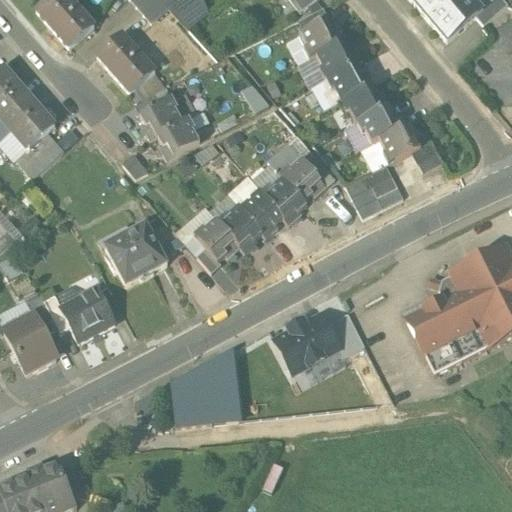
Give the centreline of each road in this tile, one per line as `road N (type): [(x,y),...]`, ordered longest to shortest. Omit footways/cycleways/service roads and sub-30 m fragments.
road 1 (secondary): [(10,442),(511,180)]
road 2 (track): [(511,486),(478,437),(450,416),(276,434)]
road 3 (residential): [(366,0),(511,169)]
road 4 (residential): [(0,17),(84,110)]
